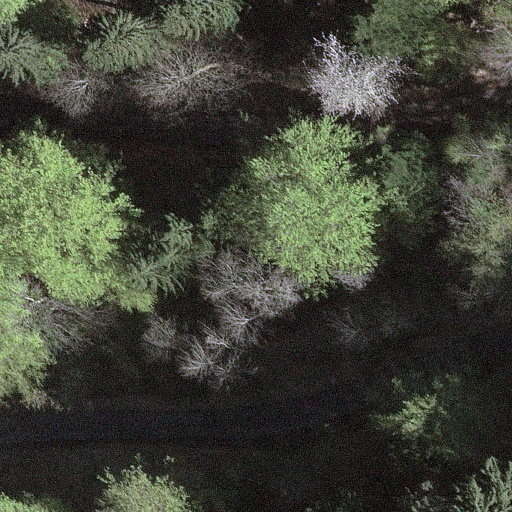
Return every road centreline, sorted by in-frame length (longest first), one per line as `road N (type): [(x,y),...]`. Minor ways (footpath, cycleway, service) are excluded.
road 1 (track): [(511,336),(239,415),(0,431)]
road 2 (track): [(0,108),(214,139),(405,110),(511,81)]
